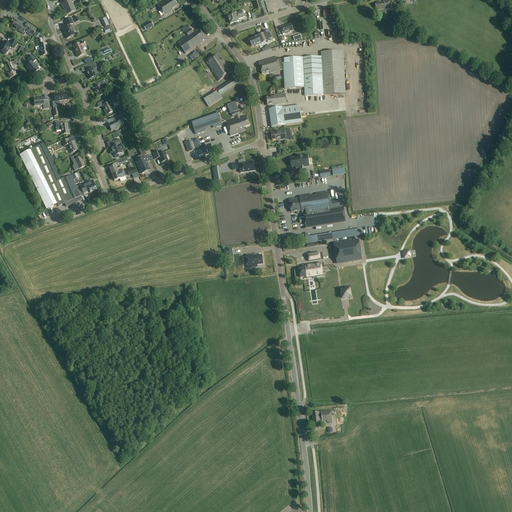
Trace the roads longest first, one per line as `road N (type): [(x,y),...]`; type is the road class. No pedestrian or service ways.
road 1 (tertiary): [(309,511),(262,141)]
road 2 (track): [(511,122),(460,216),(511,255)]
road 3 (unclassified): [(110,197),(262,141)]
